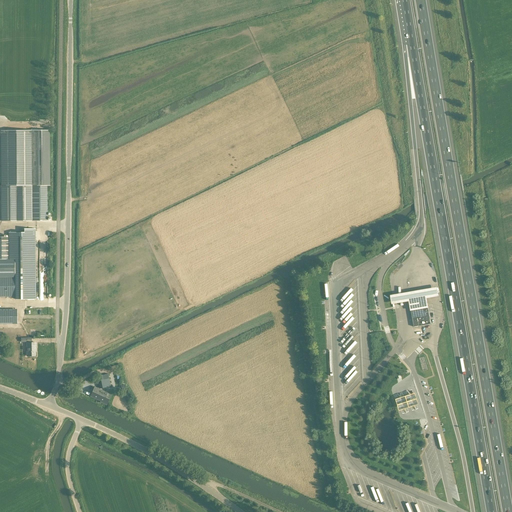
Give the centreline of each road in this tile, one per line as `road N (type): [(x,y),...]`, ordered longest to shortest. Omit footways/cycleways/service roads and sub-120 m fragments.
road 1 (motorway): [(507,511),(420,0)]
road 2 (motorway): [(411,45),(491,511)]
road 3 (unclassified): [(52,394),(66,304),(70,0)]
road 4 (tertiary): [(238,511),(171,465),(81,419)]
road 5 (motorway): [(411,45),(418,180)]
